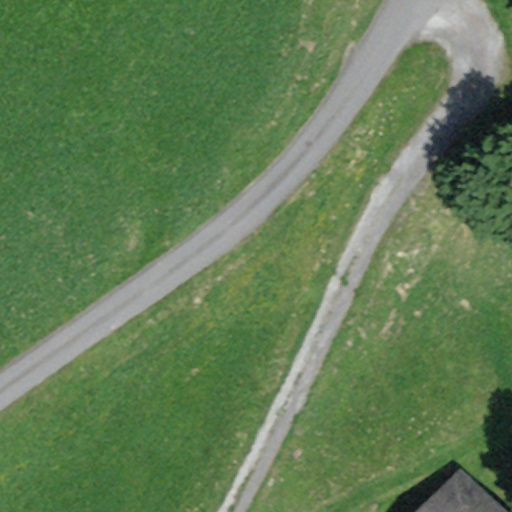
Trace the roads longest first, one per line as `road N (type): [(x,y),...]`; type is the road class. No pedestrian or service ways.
road 1 (track): [(228,511),(385,205),(477,78),(480,40),(419,0)]
road 2 (track): [(0,395),(235,224),(316,141),(408,0)]
